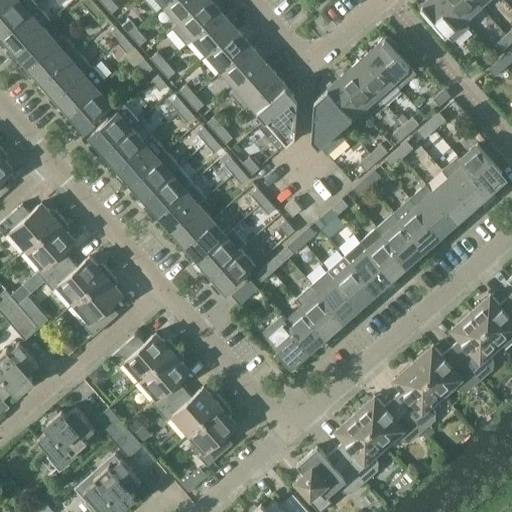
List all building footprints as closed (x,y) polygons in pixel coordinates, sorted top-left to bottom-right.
[(10,0),(0,9),(0,28),(4,33),(37,4),(34,0),(10,0)] [(0,0),(0,9),(10,0),(0,0)] [(4,33),(17,48),(43,26),(43,25),(51,19),(42,9),(47,5),(42,0),(41,0),(37,4),(4,33)] [(83,0),(82,1),(91,11),(98,5),(93,0),(83,0)] [(112,0),(104,0),(102,2),(111,13),(118,6),(112,0)] [(169,0),(165,4),(179,20),(180,20),(202,0),(169,0)] [(187,43),(194,37),(222,12),(211,0),(202,0),(180,20),(179,20),(172,26),(187,43)] [(463,18),(447,0),(425,0),(418,4),(428,23),(434,20),(453,41),(470,26),(463,18)] [(475,0),(447,0),(463,18),(479,4),(475,0)] [(98,5),(91,11),(100,21),(107,15),(98,5)] [(194,37),(208,53),(237,28),(222,12),(194,37)] [(122,25),(131,35),(138,28),(129,18),(122,25)] [(109,32),(118,42),(125,35),(116,25),(109,32)] [(17,48),(31,64),(57,41),(56,41),(43,26),(17,48)] [(138,28),(131,35),(139,45),(146,38),(138,28)] [(208,53),(223,69),(251,44),(237,28),(208,53)] [(368,52),(393,80),(399,88),(416,73),(398,51),(402,46),(384,33),(377,44),(368,52)] [(31,64),(44,79),(78,50),(64,34),(56,41),(57,41),(31,64)] [(511,41),(506,34),(496,43),(502,50),(511,41)] [(125,35),(118,42),(127,52),(134,45),(125,35)] [(223,69),(237,85),(265,61),(251,44),(223,69)] [(511,51),(510,49),(499,59),(506,66),(511,60),(511,51)] [(44,79),(58,94),(91,65),(78,50),(44,79)] [(151,57),(159,67),(167,61),(158,51),(151,57)] [(368,52),(351,66),(376,94),(393,80),(368,52)] [(137,64),(146,74),(153,67),(144,57),(137,64)] [(506,66),(499,59),(489,68),(495,75),(506,66)] [(167,61),(159,67),(168,77),(175,71),(167,61)] [(243,108),(251,102),(279,77),(265,61),(237,85),(229,92),(243,108)] [(464,70),(470,78),(482,68),(475,61),(464,70)] [(58,94),(71,110),(97,87),(106,79),(92,64),(91,65),(58,94)] [(335,80),(360,109),(367,116),(383,102),(376,94),(351,66),(335,80)] [(167,83),(159,74),(151,80),(160,90),(167,83)] [(251,102),(265,117),(265,118),(294,93),(279,77),(251,102)] [(335,80),(319,95),(344,123),(360,109),(335,80)] [(179,90),(188,100),(195,94),(186,84),(179,90)] [(97,87),(71,110),(86,126),(111,103),(97,87)] [(433,98),(440,105),(451,95),(444,88),(433,98)] [(265,118),(265,117),(258,124),(279,149),(295,135),(297,103),(292,96),(294,94),(294,93),(265,118)] [(195,94),(188,100),(197,110),(203,104),(195,94)] [(170,102),(179,112),(186,105),(178,95),(170,102)] [(344,123),(319,95),(318,96),(321,98),(314,104),(312,136),(319,145),(327,154),(352,132),(344,123)] [(105,149),(131,126),(139,119),(124,103),(91,132),(105,149)] [(186,105),(179,112),(188,122),(195,115),(186,105)] [(439,112),(429,121),(435,128),(445,118),(439,112)] [(207,122),(216,132),(223,126),(214,115),(207,122)] [(413,116),(403,124),(409,131),(419,123),(413,116)] [(435,128),(429,121),(418,130),(424,137),(435,128)] [(409,131),(403,124),(393,133),(399,140),(409,131)] [(105,149),(119,164),(145,141),(131,126),(105,149)] [(197,132),(206,142),(213,136),(204,126),(197,132)] [(223,126),(216,132),(226,143),(233,136),(223,126)] [(213,136),(206,142),(215,152),(222,146),(213,136)] [(407,140),(396,149),(402,156),(413,147),(407,140)] [(119,164),(132,179),(158,156),(145,141),(119,164)] [(477,142),(460,157),(488,189),(489,188),(486,184),(502,170),(477,142)] [(381,143),(370,153),(376,160),(387,150),(381,143)] [(0,146),(0,145),(0,195),(9,187),(1,178),(13,168),(3,157),(7,153),(0,146)] [(402,156),(396,149),(385,159),(391,166),(402,156)] [(132,179),(146,195),(179,165),(166,150),(158,156),(132,179)] [(376,160),(370,153),(359,163),(366,170),(376,160)] [(244,161),(253,172),(261,165),(251,154),(244,161)] [(442,169),(448,176),(472,203),(488,189),(460,157),(458,155),(442,169)] [(223,163),(232,173),(239,167),(230,157),(223,163)] [(146,195),(159,210),(185,187),(193,180),(179,165),(146,195)] [(239,167),(232,173),(241,183),(248,177),(239,167)] [(374,169),(363,178),(370,185),(381,176),(374,169)] [(448,176),(432,191),(456,218),(472,203),(448,176)] [(370,185),(363,178),(352,188),(359,195),(370,185)] [(159,210),(173,225),(199,203),(185,187),(159,210)] [(251,194),(259,204),(267,197),(258,187),(251,194)] [(432,191),(416,205),(440,232),(456,218),(432,191)] [(267,197),(259,204),(268,214),(276,207),(267,197)] [(342,197),(331,207),(337,214),(348,204),(342,197)] [(285,206),(293,215),(302,207),(294,198),(285,206)] [(11,230),(27,248),(62,216),(55,209),(52,212),(42,201),(30,212),(22,203),(0,221),(0,228),(5,235),(11,230)] [(173,225),(186,241),(212,218),(199,203),(173,225)] [(416,205),(400,219),(424,246),(440,232),(416,205)] [(337,214),(331,207),(320,216),(326,224),(337,214)] [(37,271),(45,280),(70,257),(63,249),(75,239),(65,228),(69,224),(62,216),(27,248),(43,265),(37,271)] [(186,241),(200,256),(226,233),(212,218),(186,241)] [(295,229),(286,219),(279,225),(287,235),(295,229)] [(400,219),(383,234),(407,261),(424,246),(400,219)] [(309,226),(298,235),(305,242),(316,233),(309,226)] [(360,240),(367,248),(391,275),(407,261),(383,234),(377,226),(360,240)] [(200,256),(213,271),(238,248),(226,233),(200,256)] [(305,242),(298,235),(287,245),(294,252),(305,242)] [(238,248),(213,271),(228,288),(255,263),(240,246),(238,248)] [(367,248),(351,262),(375,289),(391,275),(367,248)] [(277,254),(266,264),(272,271),(283,261),(277,254)] [(344,254),(328,269),(358,304),(375,289),(351,262),(344,254)] [(59,284),(74,302),(110,270),(103,263),(99,266),(89,255),(77,266),(70,257),(45,280),(53,289),(59,284)] [(272,271),(266,264),(255,273),(262,280),(272,271)] [(328,269),(312,283),(343,318),(358,304),(328,269)] [(110,270),(74,302),(90,319),(84,325),(93,334),(118,312),(110,303),(122,293),(113,282),(117,278),(110,270)] [(250,278),(231,294),(240,304),(258,288),(250,278)] [(295,297),(302,305),(326,332),(343,318),(312,283),(295,297)] [(0,293),(0,310),(8,320),(22,307),(6,288),(0,293)] [(490,293),(471,310),(500,343),(511,333),(511,298),(509,295),(500,303),(490,293)] [(283,314),(282,315),(310,346),(326,332),(302,305),(287,318),(283,314)] [(22,307),(8,320),(25,339),(39,326),(22,307)] [(460,338),(451,346),(480,379),(493,368),(494,359),(488,353),(500,343),(471,310),(451,327),(460,338)] [(310,346),(282,315),(265,330),(289,358),(306,344),(309,347),(310,346)] [(126,360),(141,378),(177,346),(170,339),(166,342),(156,331),(144,342),(136,333),(111,355),(120,365),(126,360)] [(39,364),(19,341),(9,350),(7,347),(0,352),(0,395),(2,397),(15,386),(18,390),(33,377),(29,372),(39,364)] [(433,344),(413,361),(442,394),(454,384),(459,390),(467,390),(480,379),(451,346),(442,354),(433,344)] [(151,401),(159,410),(184,387),(177,379),(189,369),(180,358),(184,354),(177,346),(141,378),(157,395),(151,401)] [(442,394),(413,361),(393,378),(403,388),(394,397),(423,430),(428,435),(434,430),(429,424),(435,418),(436,410),(431,404),(442,394)] [(173,414),(189,432),(224,400),(217,393),(213,396),(204,385),(192,396),(184,387),(159,410),(167,419),(173,414)] [(375,394),(355,411),(384,444),(396,434),(401,440),(410,441),(423,430),(394,397),(384,405),(375,394)] [(224,400),(189,432),(204,449),(198,455),(207,465),(233,442),(225,433),(237,423),(227,412),(231,408),(224,400)] [(85,436),(95,428),(75,405),(66,414),(61,409),(47,422),(50,426),(37,437),(51,453),(48,456),(59,470),(77,454),(74,451),(88,439),(85,436)] [(95,418),(112,437),(126,425),(109,406),(95,418)] [(345,439),(336,447),(365,480),(378,469),(378,461),(373,455),(384,444),(355,411),(336,429),(345,439)] [(126,425),(112,437),(128,457),(143,444),(126,425)] [(365,480),(336,447),(327,455),(317,445),(297,463),(304,471),(296,478),(311,495),(307,499),(318,511),(321,511),(332,503),(326,496),(338,485),(344,491),(352,492),(365,480)] [(131,488),(141,480),(121,457),(111,466),(109,463),(95,475),(93,472),(75,487),(87,501),(90,498),(102,511),(105,511),(117,502),(120,506),(135,493),(131,488)] [(310,511),(293,492),(280,504),(275,498),(265,507),(261,502),(249,511),(310,511)]
